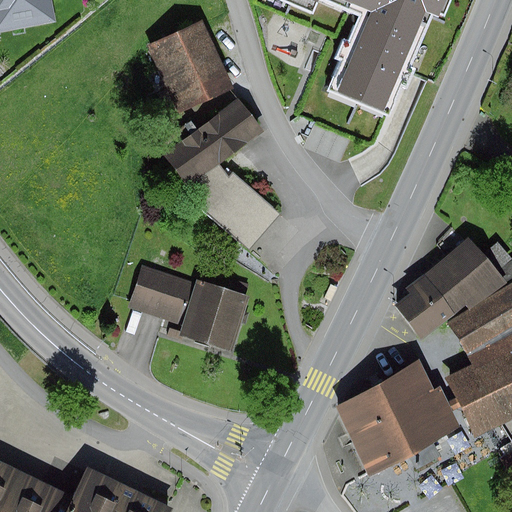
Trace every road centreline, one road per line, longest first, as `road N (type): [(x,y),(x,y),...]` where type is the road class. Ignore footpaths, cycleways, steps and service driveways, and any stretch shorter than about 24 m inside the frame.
road 1 (tertiary): [(277,475),(104,384),(0,288)]
road 2 (primary): [(388,244),(495,0)]
road 3 (residential): [(340,211),(266,101),(235,0)]
road 4 (residential): [(340,211),(296,258),(287,303),(307,354),(330,366)]
road 5 (primary): [(330,366),(388,244)]
road 6 (primary): [(277,475),(330,366)]
